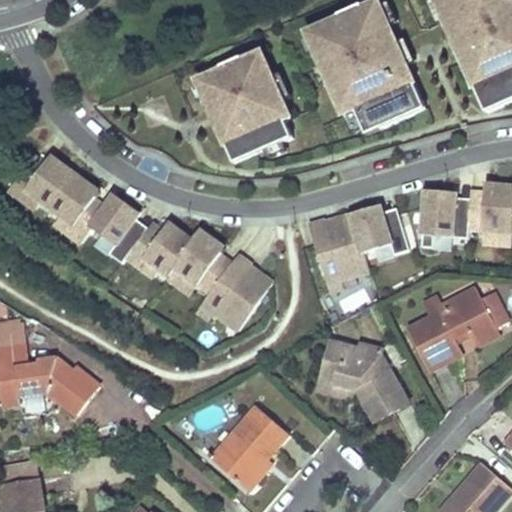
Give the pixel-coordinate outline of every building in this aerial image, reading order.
[(448,22),(438,0),(430,4),(440,26),(448,22)] [(511,0),(438,0),(448,22),(452,31),(459,28),(468,48),(461,52),(489,114),(511,103),(511,0)] [(428,110),(409,67),(399,44),(392,27),(383,7),(381,3),(366,10),(343,20),(310,35),(311,38),(318,53),(324,67),(331,83),(346,116),(358,111),(366,129),(369,136),(428,110)] [(400,24),(391,3),(383,7),(392,27),(400,24)] [(343,20),(366,10),(365,6),(341,17),(343,20)] [(468,48),(459,28),(452,31),(461,52),(468,48)] [(318,53),(311,38),(303,42),(309,57),(318,53)] [(418,63),(407,40),(399,44),(409,67),(418,63)] [(295,140),(287,122),(293,120),(285,103),(274,78),(264,55),(246,63),(225,73),(200,84),(201,87),(207,100),(236,166),(267,152),(286,143),(295,140)] [(225,73),(246,63),(244,60),(223,69),(225,73)] [(331,83),(324,67),(316,71),(323,87),(331,83)] [(294,99),(283,75),(274,78),(285,103),(294,99)] [(193,91),(199,104),(207,100),(201,87),(193,91)] [(366,129),(358,111),(346,116),(354,134),(366,129)] [(270,160),(289,151),(286,143),(267,152),(270,160)] [(47,163),(35,154),(27,165),(38,174),(47,163)] [(50,209),(74,176),(64,169),(65,167),(51,157),(47,163),(38,174),(27,165),(8,190),(21,200),(27,191),(41,202),(50,209)] [(87,210),(95,199),(99,193),(86,183),(84,184),(74,176),(50,209),(59,215),(73,226),(67,234),(80,244),(91,228),(98,219),(87,210)] [(511,229),(511,190),(503,190),(503,188),(500,187),(485,187),(485,192),(484,202),(470,201),(470,209),(468,229),(469,229),(469,231),(483,232),(501,233),(500,245),(511,246),(511,239),(511,233),(511,234),(511,229)] [(41,202),(27,191),(21,200),(35,210),(41,202)] [(468,229),(470,209),(469,209),(455,208),(456,199),(457,193),(440,191),(440,192),(427,191),(422,248),(433,248),(434,237),(453,238),(468,240),(469,231),(469,229),(468,229)] [(484,202),(485,192),(471,191),(470,200),(470,201),(484,202)] [(128,230),(136,219),(141,212),(132,206),(115,195),(106,207),(98,218),(99,218),(98,219),(91,228),(101,235),(115,245),(109,254),(122,263),(126,257),(140,238),(128,230)] [(98,218),(106,207),(95,199),(87,210),(98,219),(99,218),(98,218)] [(470,201),(470,200),(456,199),(455,208),(469,209),(470,209),(470,201)] [(410,251),(400,221),(386,226),(382,213),(380,205),(364,210),(364,211),(351,215),(363,254),(364,254),(375,250),(391,245),(394,256),(410,251)] [(400,221),(397,209),(382,213),(386,226),(400,221)] [(73,226),(59,215),(53,224),(67,234),(73,226)] [(363,254),(351,215),(333,221),(336,233),(330,236),(326,223),(325,220),(310,224),(309,225),(327,284),(355,276),(370,271),(364,254),(363,254)] [(144,234),(148,228),(136,219),(128,230),(140,238),(144,234)] [(336,233),(333,221),(326,223),(330,236),(336,233)] [(155,242),(163,231),(152,223),(148,228),(144,234),(155,242)] [(168,276),(190,243),(181,236),(183,235),(176,230),(169,224),(163,231),(155,242),(144,234),(140,238),(126,257),(139,267),(145,258),(160,269),(168,276)] [(501,233),(483,232),(482,244),(500,245),(501,233)] [(213,264),(220,255),(224,249),(210,240),(210,239),(209,241),(198,233),(190,243),(168,276),(170,276),(168,279),(175,284),(182,274),(198,286),(210,294),(210,295),(226,273),(213,264)] [(109,254),(115,245),(101,235),(95,244),(109,254)] [(452,250),(453,238),(434,237),(433,248),(452,250)] [(394,256),(391,245),(375,250),(378,260),(394,256)] [(232,264),(220,255),(213,264),(226,273),(232,264)] [(237,331),(272,284),(255,272),(247,283),(242,279),(250,268),(251,266),(238,256),(232,264),(226,273),(210,295),(210,294),(202,305),(226,322),(237,331)] [(160,269),(145,258),(139,267),(153,277),(160,269)] [(247,283),(255,272),(250,268),(242,279),(247,283)] [(198,286),(182,274),(175,284),(191,295),(198,286)] [(330,293),(357,285),(355,276),(327,284),(330,293)] [(337,301),(344,316),(375,301),(368,286),(337,301)] [(459,347),(455,340),(470,333),(473,339),(474,342),(498,331),(477,289),(445,306),(447,311),(434,318),(409,330),(431,373),(463,356),(459,347)] [(427,304),(434,318),(447,311),(445,306),(440,297),(427,304)] [(226,322),(202,305),(197,312),(220,329),(226,322)] [(28,329),(0,332),(0,350),(30,349),(28,329)] [(498,331),(474,342),(478,349),(501,337),(498,331)] [(470,333),(455,340),(459,347),(473,339),(470,333)] [(404,395),(388,367),(382,366),(380,362),(383,352),(363,347),(362,351),(333,342),(323,381),(357,389),(376,421),(395,410),(391,403),(404,395)] [(75,374),(62,362),(41,363),(42,368),(32,369),(30,349),(0,350),(0,366),(4,408),(24,406),(23,399),(53,396),(77,418),(103,392),(79,370),(75,374)] [(320,393),(351,401),(357,389),(323,381),(320,393)] [(395,410),(408,402),(404,395),(391,403),(395,410)] [(269,461),(290,436),(257,407),(213,460),(246,488),(269,461)] [(251,492),(274,465),(269,461),(246,488),(251,492)] [(451,511),(497,511),(511,495),(511,489),(484,465),(462,491),(467,495),(451,511)] [(39,474),(0,479),(4,511),(0,511),(35,511),(35,508),(43,507),(39,474)] [(462,491),(443,511),(451,511),(467,495),(462,491)]
